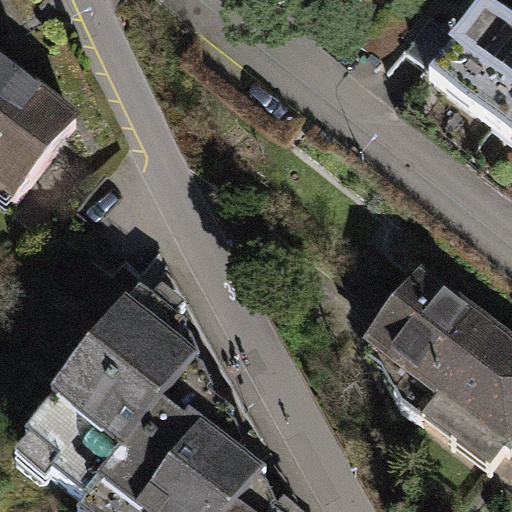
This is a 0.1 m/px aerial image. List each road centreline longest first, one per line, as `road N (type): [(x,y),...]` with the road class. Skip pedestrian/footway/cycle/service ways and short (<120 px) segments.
road 1 (residential): [(347,511),(181,214),(83,0)]
road 2 (residential): [(511,242),(200,0)]
